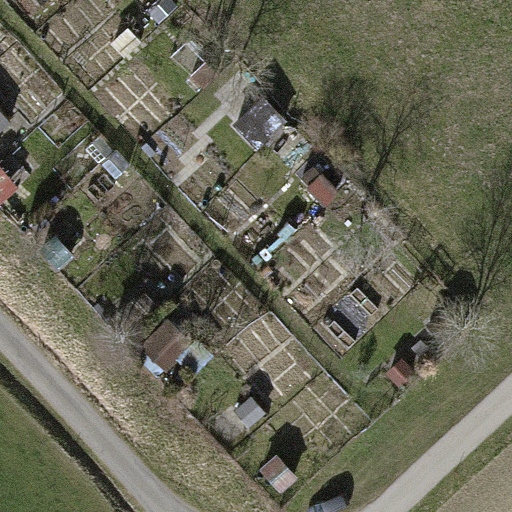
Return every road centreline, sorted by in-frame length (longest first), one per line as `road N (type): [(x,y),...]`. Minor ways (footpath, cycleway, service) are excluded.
road 1 (track): [(0,321),(173,511)]
road 2 (track): [(381,511),(511,392)]
